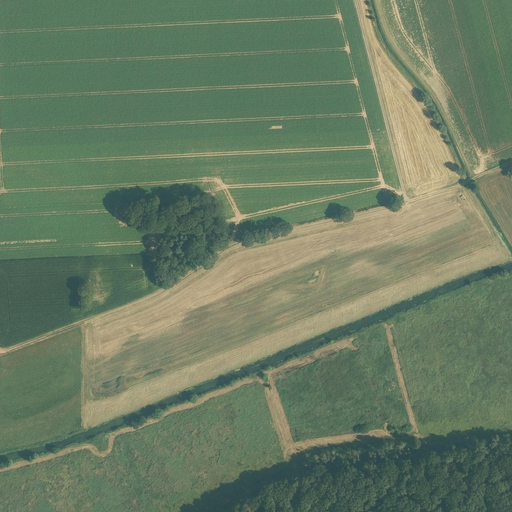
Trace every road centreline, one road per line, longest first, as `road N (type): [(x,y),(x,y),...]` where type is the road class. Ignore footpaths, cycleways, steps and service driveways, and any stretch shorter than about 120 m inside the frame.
road 1 (track): [(0,354),(154,296),(234,242),(405,202)]
road 2 (track): [(355,0),(405,202),(511,163)]
